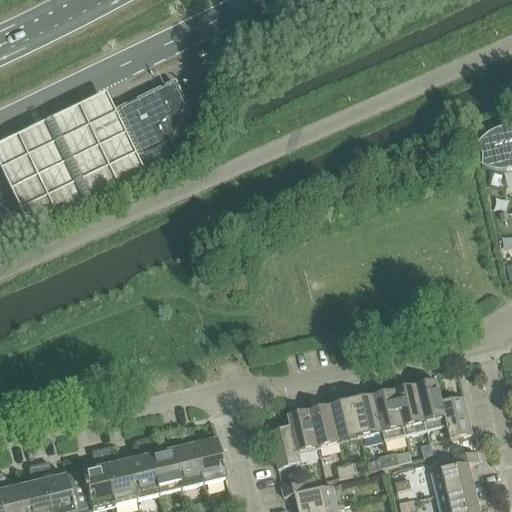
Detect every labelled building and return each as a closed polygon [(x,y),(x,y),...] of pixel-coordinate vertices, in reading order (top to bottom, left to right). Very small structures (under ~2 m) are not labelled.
[(174,85),(116,113),(139,160),(134,162),(138,172),(143,181),(178,163),(173,154),(170,146),(174,144),(186,109),(174,85)] [(112,103),(0,156),(0,158),(36,233),(143,181),(138,172),(134,162),(139,160),(116,113),(112,103)] [(484,130),(473,135),(476,143),(487,138),(484,130)] [(483,158),(484,162),(483,170),(483,169),(483,170),(486,172),(489,173),(492,174),(495,175),(499,176),(503,176),(506,176),(509,176),(511,175),(511,131),(508,132),(504,133),(498,135),(495,136),(490,139),(487,141),(484,144),(482,146),(480,147),(478,151),(479,151),(483,158)] [(503,179),(494,177),(491,188),(499,190),(503,179)] [(438,386),(417,391),(427,436),(448,431),(446,423),(447,423),(443,407),(443,406),(438,386)] [(417,391),(395,396),(406,441),(427,436),(417,391)] [(395,396),(374,401),(383,438),(385,446),(406,441),(395,396)] [(374,401),(353,406),(362,443),(383,438),(374,401)] [(446,423),(448,431),(451,444),(474,439),(464,401),(443,406),(443,407),(447,423),(446,423)] [(353,406),(332,411),(341,448),(362,443),(353,406)] [(332,411),(311,416),(319,453),(341,448),(332,411)] [(311,416),(289,421),(291,432),(292,432),(298,458),(299,458),(319,453),(311,416)] [(189,432),(179,434),(182,445),(192,442),(189,432)] [(291,432),(270,437),(279,474),(301,469),(299,458),(298,458),(292,432),(291,432)] [(145,442),(147,453),(157,451),(154,440),(145,442)] [(145,442),(135,445),(138,455),(147,453),(145,442)] [(215,445),(215,446),(194,451),(194,450),(193,450),(203,489),(203,488),(224,483),(224,484),(225,483),(216,444),(215,445)] [(431,449),(422,451),(424,463),(433,461),(431,449)] [(193,450),(193,451),(172,456),(172,455),(171,455),(180,494),(181,494),(181,493),(202,488),(202,489),(203,489),(193,450)] [(100,453),(103,463),(112,461),(110,451),(100,453)] [(100,453),(91,455),(93,466),(103,463),(100,453)] [(150,460),(149,460),(158,499),(159,499),(159,498),(180,493),(180,494),(171,455),(170,455),(171,456),(150,461),(150,460)] [(388,459),(391,471),(400,469),(397,457),(388,459)] [(478,457),(467,460),(469,469),(470,469),(480,467),(478,457)] [(388,459),(379,461),(382,473),(391,471),(388,459)] [(148,461),(149,461),(128,466),(127,466),(136,505),(137,505),(137,504),(157,499),(158,500),(158,499),(149,460),(148,461)] [(467,460),(456,462),(459,472),(469,469),(467,460)] [(48,465),(39,467),(41,478),(51,476),(48,465)] [(105,471),(114,510),(115,510),(114,509),(135,504),(135,505),(136,505),(127,466),(126,466),(126,467),(105,472),(105,471)] [(39,467),(29,470),(32,480),(41,478),(39,467)] [(354,467),(346,469),(349,481),(357,479),(354,467)] [(346,469),(337,471),(340,483),(349,481),(346,469)] [(459,472),(432,478),(438,500),(475,491),(470,469),(469,469),(459,472)] [(104,471),(104,472),(83,477),(83,476),(82,476),(82,477),(66,481),(73,511),(101,511),(113,509),(113,510),(114,510),(105,471),(104,471)] [(66,480),(64,480),(65,481),(44,486),(44,485),(43,486),(49,511),(73,511),(66,481),(66,480)] [(316,482),(305,485),(308,497),(318,494),(316,482)] [(410,484),(396,487),(398,496),(412,493),(410,484)] [(42,486),(42,487),(22,492),(21,491),(25,511),(49,511),(43,486),(42,486)] [(304,487),(294,490),(296,499),(307,497),(304,487)] [(296,499),(294,490),(283,492),(285,502),(296,500),(296,499)] [(25,511),(21,491),(20,491),(20,492),(0,496),(0,501),(2,511),(25,511)] [(296,499),(296,500),(298,511),(339,511),(344,511),(343,508),(338,510),(333,491),(318,494),(308,497),(307,497),(296,499)] [(479,511),(475,491),(438,500),(440,511),(479,511)] [(229,497),(219,499),(222,510),(231,508),(229,497)]
